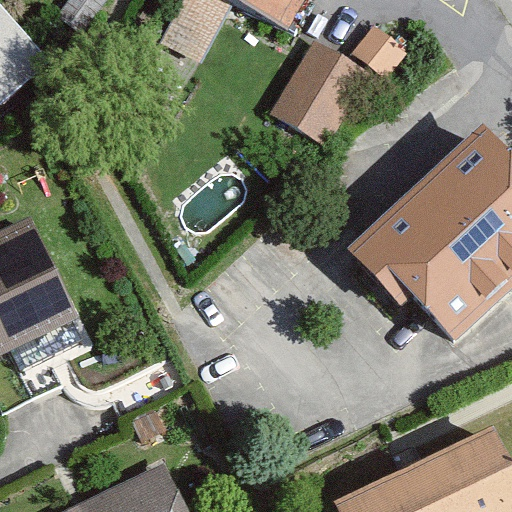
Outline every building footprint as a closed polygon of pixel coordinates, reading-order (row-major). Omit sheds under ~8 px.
[(308,0),(215,0),(286,39),(308,0)] [(0,5),(0,104),(9,115),(58,71),(0,5)] [(373,30),(351,56),(384,84),(407,57),(373,30)] [(370,78),(316,47),(274,119),(326,153),(370,78)] [(511,170),(484,139),(348,263),(400,319),(411,309),(453,355),(511,301),(511,170)] [(40,225),(0,245),(0,376),(93,330),(40,225)] [(511,511),(511,477),(494,440),(339,511),(511,511)] [(189,511),(169,471),(83,511),(189,511)]
